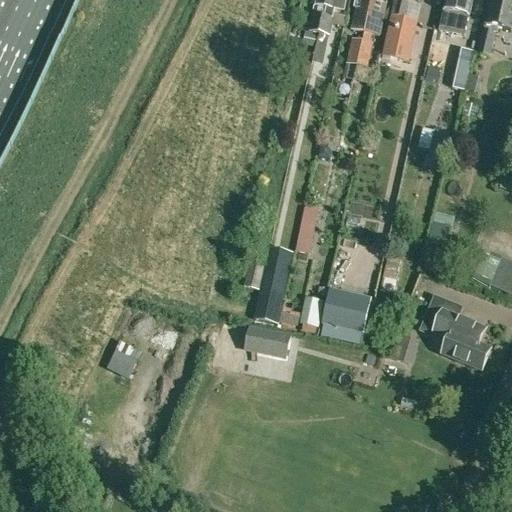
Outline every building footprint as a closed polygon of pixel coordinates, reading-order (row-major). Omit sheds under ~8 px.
[(325,8),(326,0),(317,0),(316,7),(325,8)] [(326,0),(325,8),(323,17),(319,34),(330,37),(333,20),(330,19),(332,10),(335,10),(337,0),(326,0)] [(356,0),(354,11),(360,12),(358,21),(356,21),(353,33),(364,35),(372,0),(356,0)] [(386,5),(388,6),(388,0),(372,0),(364,35),(380,38),(386,5)] [(390,20),(382,58),(409,64),(417,25),(406,23),(410,4),(421,6),(422,0),(397,0),(393,20),(390,20)] [(445,12),(440,31),(453,34),(465,37),(470,18),(473,0),(446,0),(444,12),(445,12)] [(498,37),(499,30),(511,31),(511,0),(493,0),(488,26),(485,26),(479,56),(491,59),(496,36),(498,37)] [(313,15),(310,32),(319,34),(323,17),(315,15),(313,15)] [(317,36),(306,34),(303,46),(315,48),(317,36)] [(344,80),(353,81),(362,42),(352,40),(344,80)] [(363,42),(358,66),(368,68),(373,44),(363,42)] [(464,92),(469,72),(458,69),(453,89),(464,92)] [(481,79),(472,77),(470,77),(466,91),(478,94),(481,79)] [(465,103),(461,121),(476,123),(480,107),(465,103)] [(449,136),(435,132),(435,135),(429,154),(425,169),(439,173),(449,136)] [(327,148),(321,146),(318,158),(330,160),(331,154),(327,148)] [(511,178),(505,176),(501,188),(511,191),(511,178)] [(297,253),(310,255),(319,211),(305,208),(297,253)] [(428,244),(447,249),(454,228),(434,222),(428,244)] [(380,292),(393,295),(401,262),(388,259),(380,292)] [(477,282),(511,297),(511,263),(502,259),(499,263),(488,259),(477,282)] [(245,288),(261,291),(266,266),(250,263),(245,288)] [(291,271),(267,265),(255,321),(278,326),(291,271)] [(372,300),(330,290),(321,327),(323,327),(320,338),(359,347),(362,336),(364,336),(372,300)] [(324,303),(322,303),(305,299),(300,326),(319,330),(324,303)] [(440,357),(454,363),(483,375),(493,350),(482,345),(488,332),(482,329),(458,319),(462,309),(435,299),(420,333),(446,344),(440,357)] [(301,316),(292,314),(295,303),(285,301),(283,312),(279,324),(298,328),(301,316)] [(291,338),(249,329),(244,352),(286,361),(291,338)] [(120,344),(116,352),(137,363),(141,354),(120,344)]
